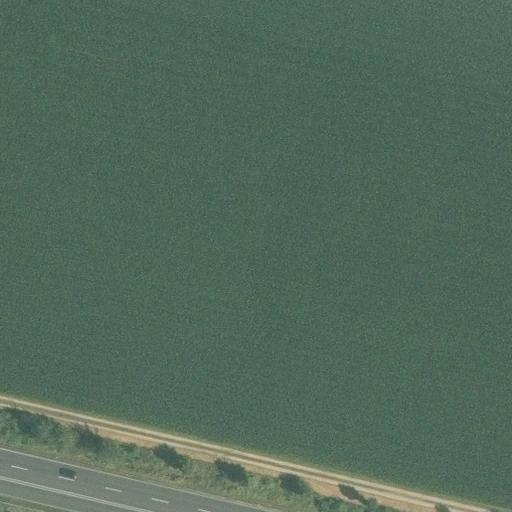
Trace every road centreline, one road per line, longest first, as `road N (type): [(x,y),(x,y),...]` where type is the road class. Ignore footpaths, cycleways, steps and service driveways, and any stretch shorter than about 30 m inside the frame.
road 1 (track): [(0,409),(441,511)]
road 2 (trunk): [(170,511),(0,472)]
